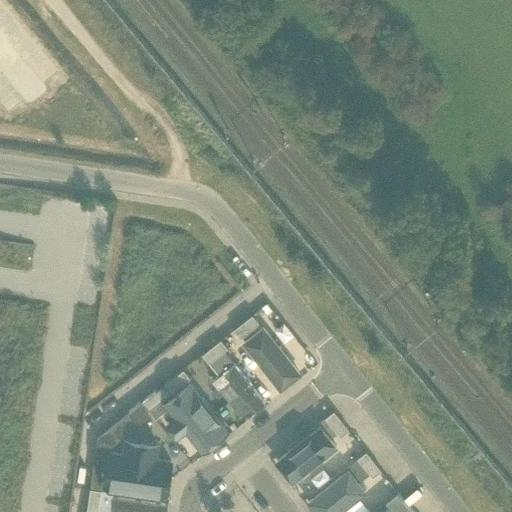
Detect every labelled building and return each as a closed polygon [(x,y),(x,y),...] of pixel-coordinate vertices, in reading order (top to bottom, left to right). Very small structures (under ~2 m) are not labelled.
[(252,315),(233,329),(240,338),(259,323),(252,315)] [(262,326),(241,344),(280,392),(302,375),(262,326)] [(220,339),(211,347),(202,354),(208,363),(209,362),(219,355),(227,348),(220,339)] [(210,375),(237,410),(249,401),(254,408),(267,397),(235,356),(210,375)] [(171,393),(190,378),(183,369),(164,384),(171,393)] [(203,453),(233,432),(192,382),(164,404),(203,453)] [(348,429),(333,411),(325,418),(340,436),(348,430),(348,429)] [(271,461),(292,488),(338,452),(316,425),(271,461)] [(168,492),(173,454),(157,452),(159,434),(123,429),(120,448),(108,446),(103,484),(168,492)] [(357,458),(348,465),(360,481),(369,473),(372,477),(380,470),(381,470),(366,451),(365,452),(357,458)] [(90,488),(100,490),(101,490),(105,461),(94,459),(90,488)] [(311,511),(346,511),(369,494),(347,466),(303,502),(311,511)] [(97,511),(100,490),(90,488),(86,511),(97,511)] [(165,511),(167,497),(114,490),(111,511),(165,511)] [(413,511),(398,492),(385,502),(388,506),(392,511),(413,511)]
